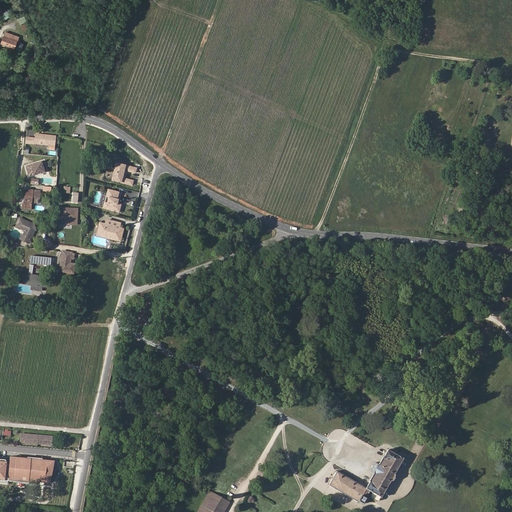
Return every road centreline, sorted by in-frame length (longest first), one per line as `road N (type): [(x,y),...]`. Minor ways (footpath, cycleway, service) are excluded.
road 1 (track): [(511,65),(386,49),(297,0)]
road 2 (residential): [(126,293),(75,511)]
road 3 (secondary): [(291,229),(511,252)]
road 4 (unknown): [(340,448),(433,345),(491,314)]
road 5 (track): [(386,49),(320,225),(306,232)]
road 6 (residential): [(126,293),(291,229)]
road 7 (secondary): [(0,117),(100,120),(159,161)]
road 8 (track): [(219,0),(159,161)]
road 9 (secondary): [(159,161),(291,229)]
road 10 (residential): [(159,161),(126,293)]
